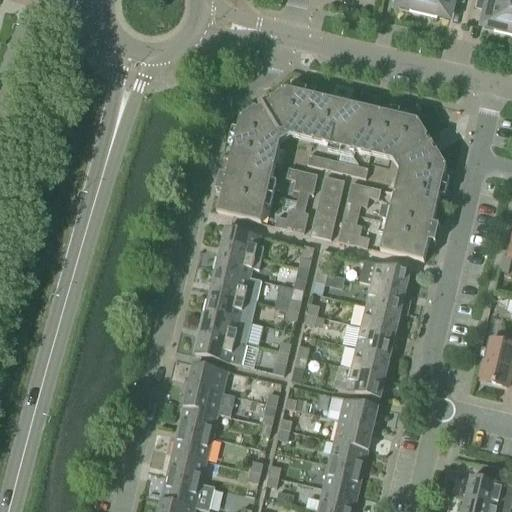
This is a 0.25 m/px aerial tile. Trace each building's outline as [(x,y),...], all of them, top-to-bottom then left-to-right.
[(411,14),(424,17),(427,0),(402,0),(400,8),(412,11),(411,14)] [(427,0),(424,17),(436,20),(436,17),(448,20),(453,0),(427,0)] [(511,0),(478,0),(478,2),(490,4),(485,28),(497,31),(496,34),(508,37),(511,18),(511,0)] [(287,93),(271,103),(241,122),(232,159),(271,168),(278,136),(283,133),(314,141),(313,146),(372,159),(373,154),(404,162),(407,167),(400,198),(400,199),(438,208),(447,171),(419,125),(287,93)] [(227,179),(221,178),(217,195),(223,196),(218,217),(262,227),(276,169),(271,168),(232,159),(227,179)] [(308,169),(366,183),(369,173),(310,159),(308,169)] [(300,195),(295,214),(305,217),(310,198),(314,199),(318,179),(289,172),(287,182),(296,184),(306,187),(304,196),(300,195)] [(325,181),(312,239),(331,244),(345,185),(325,181)] [(294,194),(300,195),(304,196),(306,187),(296,184),(294,194)] [(357,229),(361,210),(357,209),(360,199),(370,201),(370,202),(379,204),(382,194),(352,187),(348,207),(352,207),(347,227),(357,229)] [(381,255),(425,266),(430,245),(436,247),(440,229),(434,228),(438,208),(400,199),(400,198),(395,197),(381,255)] [(367,211),(370,202),(370,201),(360,199),(357,209),(361,210),(367,211)] [(275,230),(304,237),(309,218),(305,217),(295,214),(289,213),(287,223),(278,220),(275,230)] [(338,245),(368,252),(370,242),(361,240),(363,230),(357,229),(347,227),(343,226),(338,245)] [(261,239),(226,231),(221,253),(262,262),(265,252),(258,250),(261,239)] [(305,250),(300,271),(310,274),(315,252),(305,250)] [(221,253),(216,274),(251,282),(253,273),(259,274),(262,262),(221,253)] [(323,254),(318,276),(328,278),(333,257),(323,254)] [(503,260),(499,274),(507,276),(510,262),(503,260)] [(411,275),(377,267),(365,264),(360,286),(372,289),(406,297),(411,275)] [(305,295),(310,274),(300,271),(294,292),(305,295)] [(216,274),(211,295),(257,306),(263,284),(251,282),(216,274)] [(318,276),(315,286),(325,288),(328,278),(318,276)] [(372,289),(367,310),(401,318),(401,317),(409,319),(412,305),(404,303),(406,297),(372,289)] [(294,292),(289,314),(300,316),(305,295),(294,292)] [(211,295),(206,316),(252,327),(257,306),(211,295)] [(310,308),(308,318),(318,320),(320,311),(310,308)] [(367,310),(362,331),(396,339),(401,318),(367,310)] [(287,324),(297,326),(300,316),(289,314),(287,324)] [(206,316),(201,337),(247,348),(252,327),(206,316)] [(308,318),(305,328),(315,330),(318,320),(308,318)] [(362,331),(357,352),(391,360),(396,339),(362,331)] [(231,367),(242,369),(247,348),(201,337),(196,359),(230,367),(231,367)] [(510,379),(511,379),(511,347),(491,343),(486,365),(483,364),(480,379),(483,380),(482,384),(507,391),(510,379)] [(282,346),(280,356),(290,358),(292,348),(282,346)] [(300,350),(298,360),(308,363),(310,353),(300,350)] [(357,352),(352,373),(386,381),(391,360),(357,352)] [(284,380),(290,358),(280,356),(277,366),(276,365),(273,378),(284,380)] [(298,360),(295,370),(306,372),(308,363),(298,360)] [(228,375),(194,367),(188,391),(222,399),(228,375)] [(336,392),(381,403),(386,381),(352,373),(352,374),(341,371),(336,392)] [(188,391),(183,413),(217,421),(218,420),(229,422),(234,402),(222,399),(188,391)] [(269,398),(267,407),(277,410),(277,409),(279,401),(269,398)] [(298,404),(288,402),(285,411),(296,414),(298,404)] [(379,410),(345,402),(339,425),(374,433),(379,410)] [(267,407),(262,429),(272,431),(275,421),(277,410),(267,407)] [(183,413),(178,435),(212,443),(217,421),(183,413)] [(280,435),(290,437),(293,425),(283,423),(280,435)] [(339,425),(334,447),(368,455),(374,433),(339,425)] [(271,434),(261,431),(260,438),(270,440),(271,434)] [(178,435),(173,457),(207,465),(212,443),(178,435)] [(290,437),(280,435),(278,442),(288,445),(290,437)] [(334,447),(329,469),(363,478),(368,455),(334,447)] [(173,457),(167,479),(202,487),(202,486),(207,465),(173,457)] [(251,475),(261,478),(263,467),(253,465),(251,475)] [(270,479),(280,481),(282,472),(272,469),(270,479)] [(329,469),(324,492),(358,500),(363,478),(329,469)] [(261,478),(251,475),(249,485),(259,487),(261,478)] [(202,487),(167,479),(162,501),(197,509),(196,510),(206,511),(209,511),(215,489),(202,486),(202,487)] [(280,481),(270,479),(267,489),(277,492),(280,481)] [(511,488),(472,479),(467,502),(501,511),(506,511),(510,511),(511,506),(511,488)] [(309,501),(306,511),(311,511),(355,511),(358,500),(324,492),(321,504),(309,501)] [(278,497),(276,505),(291,509),(293,500),(278,497)] [(162,501),(159,511),(195,511),(196,510),(197,509),(162,501)] [(467,502),(464,511),(506,511),(501,511),(467,502)]
